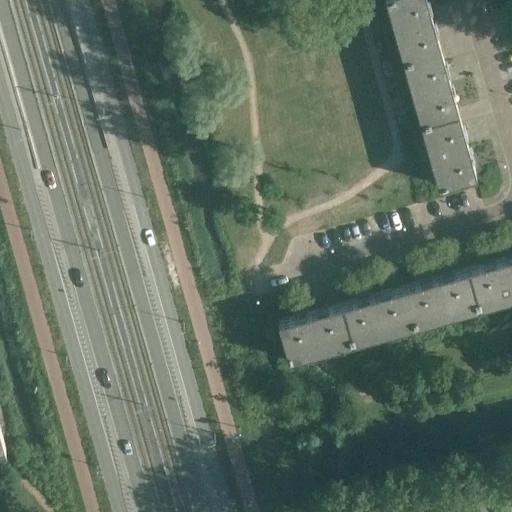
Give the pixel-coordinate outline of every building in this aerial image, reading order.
[(386,0),(403,57),(440,47),(426,0),(386,0)] [(458,110),(440,47),(403,57),(420,120),(458,110)] [(476,174),(458,110),(420,120),(438,184),(476,174)] [(511,295),(511,254),(468,267),(479,305),(511,295)] [(479,305),(468,267),(405,285),(416,322),(479,305)] [(416,322),(405,285),(342,303),(352,340),(416,322)] [(352,340),(342,303),(278,321),(289,358),(352,340)]
